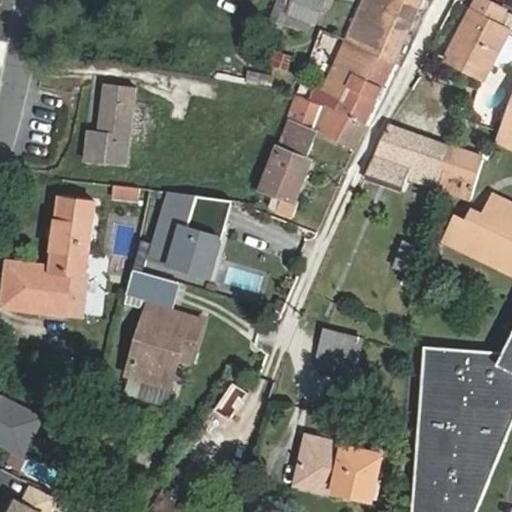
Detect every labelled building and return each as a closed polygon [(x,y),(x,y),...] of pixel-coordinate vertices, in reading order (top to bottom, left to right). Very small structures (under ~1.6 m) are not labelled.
[(292,0),(291,3),(282,0),(278,9),(314,24),(323,0),(292,0)] [(363,0),(346,39),(397,63),(423,4),(413,0),(363,0)] [(470,64),(488,73),(488,71),(507,33),(507,32),(506,31),(490,23),(497,10),(497,9),(479,0),(478,0),(449,61),(467,69),(470,64)] [(511,18),(497,10),(490,23),(506,31),(511,18)] [(335,47),(340,36),(335,34),(323,28),(319,36),(325,39),(324,42),(335,47)] [(511,35),(507,33),(488,71),(498,76),(504,75),(509,72),(511,65),(511,35)] [(397,63),(346,39),(321,89),(316,87),(311,98),(368,125),(397,63)] [(485,78),(488,73),(470,64),(467,69),(485,78)] [(273,87),(275,75),(250,70),(247,81),(273,87)] [(108,82),(103,132),(92,131),(89,162),(128,166),(135,85),(108,82)] [(368,125),(311,98),(299,93),(261,186),(294,201),(313,158),(307,154),(318,131),(354,149),(356,150),(368,125)] [(419,511),(474,511),(511,437),(511,94),(498,133),(511,140),(511,197),(498,191),(486,213),(475,207),(471,216),(460,210),(448,234),(511,267),(511,331),(505,346),(426,339),(411,507),(414,508),(419,511)] [(138,104),(135,140),(148,141),(151,105),(138,104)] [(368,171),(407,183),(408,179),(441,189),(453,148),(389,125),(368,171)] [(441,191),(472,199),(484,155),(453,148),(441,189),(441,191)] [(405,190),(407,183),(368,171),(367,176),(399,188),(405,190)] [(116,185),(115,199),(140,201),(141,187),(116,185)] [(171,192),(151,257),(202,272),(212,240),(221,242),(226,225),(193,215),(199,195),(171,192)] [(226,225),(233,199),(199,195),(193,215),(226,225)] [(55,267),(55,269),(87,272),(90,272),(97,204),(62,200),(55,267)] [(211,275),(221,242),(212,240),(202,272),(211,275)] [(397,265),(413,272),(422,249),(405,243),(397,265)] [(55,270),(13,265),(8,305),(83,314),(88,273),(55,270)] [(134,268),(128,293),(170,305),(177,280),(134,268)] [(133,376),(166,386),(177,350),(194,355),(204,321),(154,305),(133,376)] [(327,333),(319,365),(354,374),(363,342),(327,333)] [(177,350),(166,386),(172,388),(180,361),(191,363),(194,355),(177,350)] [(240,376),(232,399),(251,406),(260,384),(240,376)] [(0,395),(0,441),(6,444),(15,426),(26,431),(35,413),(0,395)] [(356,404),(334,396),(330,408),(354,416),(356,404)] [(362,440),(335,433),(332,443),(360,449),(362,440)] [(332,443),(309,438),(300,476),(340,485),(339,492),(373,500),(383,455),(360,449),(332,443)] [(340,485),(300,476),(298,483),(339,492),(340,485)] [(52,511),(60,498),(36,486),(27,504),(18,499),(11,511),(52,511)] [(146,511),(164,511),(170,505),(159,496),(146,511)]
